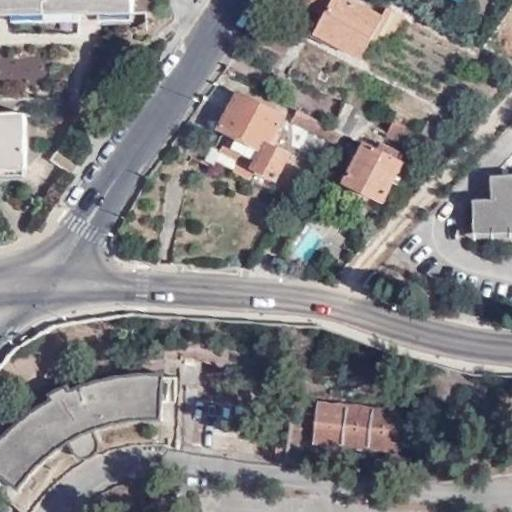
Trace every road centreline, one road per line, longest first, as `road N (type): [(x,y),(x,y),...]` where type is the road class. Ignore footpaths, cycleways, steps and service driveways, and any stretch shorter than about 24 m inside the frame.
road 1 (secondary): [(511,350),(283,297),(58,276)]
road 2 (residential): [(58,276),(231,0)]
